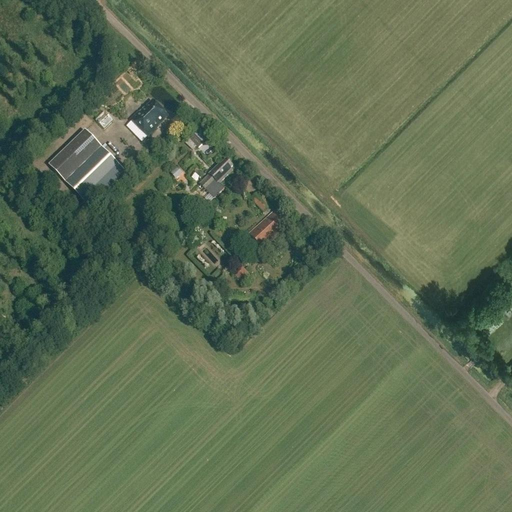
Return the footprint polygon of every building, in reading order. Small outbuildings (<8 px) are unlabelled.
[(167,118),(153,103),(146,111),(144,109),(131,121),(148,139),(157,131),(155,129),(167,118)] [(91,210),(127,175),(86,132),(49,168),(91,210)] [(199,150),(204,145),(202,143),(206,139),(199,132),(190,141),(199,150)] [(224,190),(219,185),(233,172),(231,170),(233,168),(226,162),(220,167),(219,166),(200,186),(214,201),(224,190)] [(175,179),(181,174),(177,170),(171,175),(175,179)] [(252,200),(265,215),(273,207),(267,200),(265,202),(259,195),(252,200)] [(280,230),(288,223),(279,214),(276,216),(274,213),(249,236),(263,250),(276,238),(275,237),(281,232),(280,230)] [(232,274),(244,286),(252,279),(241,267),(232,274)]
